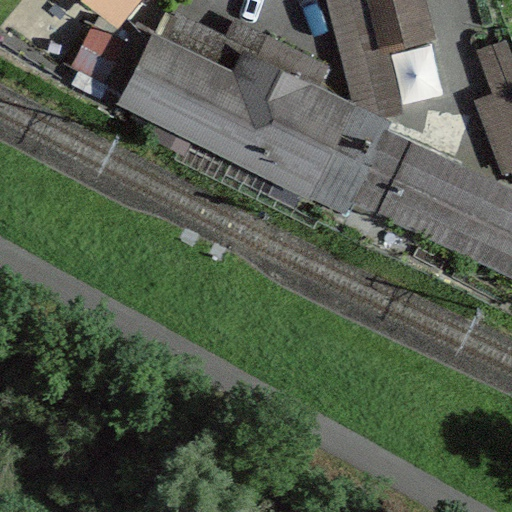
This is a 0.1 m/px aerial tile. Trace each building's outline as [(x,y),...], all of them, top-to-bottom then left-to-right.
[(94,0),(119,20),(135,0),(94,0)] [(384,115),(403,110),(386,45),(435,32),(426,0),(327,0),(351,92),(357,95),(354,101),(384,115)] [(70,64),(121,88),(115,99),(155,118),(147,134),(184,151),(191,135),(346,209),(348,204),(386,125),(390,118),(384,115),(354,101),(357,95),(351,92),(323,78),(331,62),(232,14),(224,31),(174,7),(163,30),(152,24),(141,47),(90,22),(70,64)] [(511,48),(507,35),(475,46),(492,91),(473,97),(501,173),(511,169),(511,170),(511,48)] [(511,185),(386,125),(348,204),(376,218),(379,213),(511,276),(511,185)]
